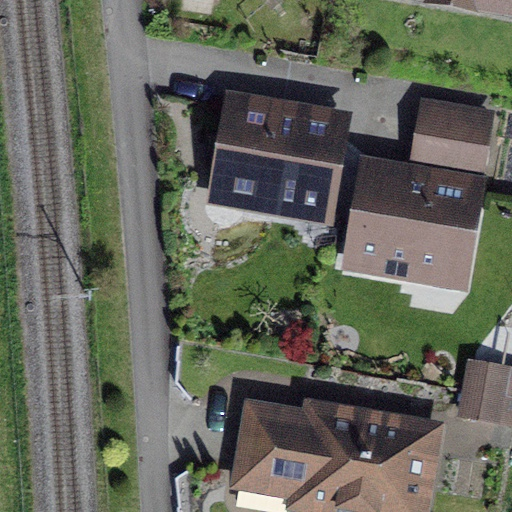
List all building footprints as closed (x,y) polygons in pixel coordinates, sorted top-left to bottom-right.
[(481,148),(486,119),(427,109),(422,138),(481,148)] [(338,126),(234,110),(224,177),(247,180),(244,198),(324,211),(338,126)] [(476,178),(481,148),(422,138),(417,168),(476,178)] [(474,192),(370,174),(355,259),(459,277),(474,192)] [(449,417),(447,433),(511,441),(511,361),(468,356),(459,418),(449,417)] [(313,423),(253,412),(243,472),(303,482),(299,501),(359,511),(417,511),(431,434),(315,414),(313,423)]
